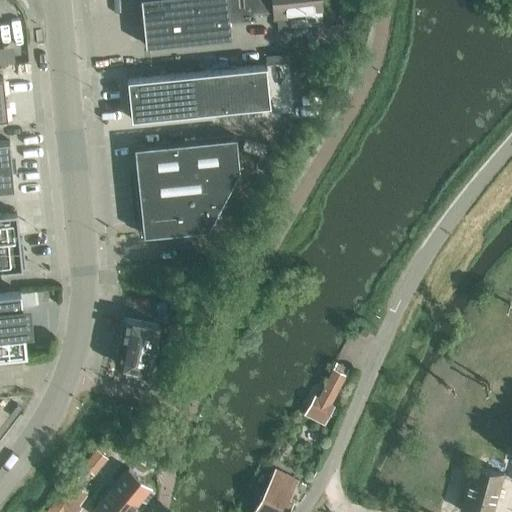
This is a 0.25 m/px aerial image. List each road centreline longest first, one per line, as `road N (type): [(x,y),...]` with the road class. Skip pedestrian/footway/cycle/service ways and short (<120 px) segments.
road 1 (unclassified): [(0,477),(69,380),(81,332),(82,255),(58,0)]
road 2 (unclassified): [(511,142),(423,255),(315,489)]
